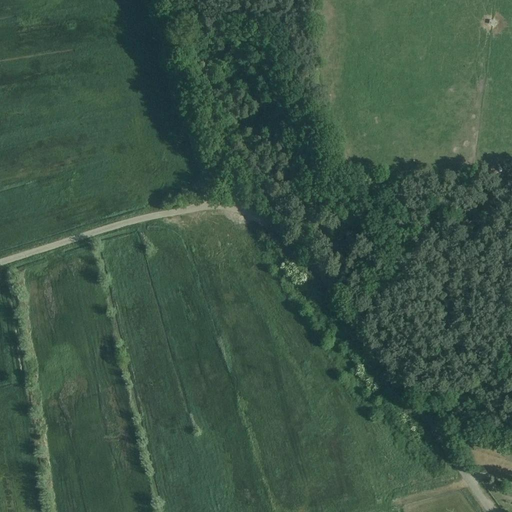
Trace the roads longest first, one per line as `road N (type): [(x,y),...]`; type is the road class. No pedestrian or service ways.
road 1 (unclassified): [(490,511),(366,338),(249,214),(197,207),(0,263)]
road 2 (track): [(170,0),(223,161)]
